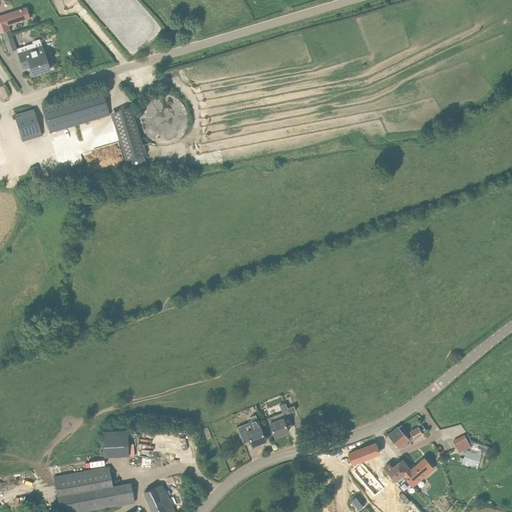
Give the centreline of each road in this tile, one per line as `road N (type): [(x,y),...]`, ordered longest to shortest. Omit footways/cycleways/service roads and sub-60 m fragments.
road 1 (unclassified): [(0,108),(352,0)]
road 2 (unclassified): [(202,511),(254,466),(385,423),(511,326)]
